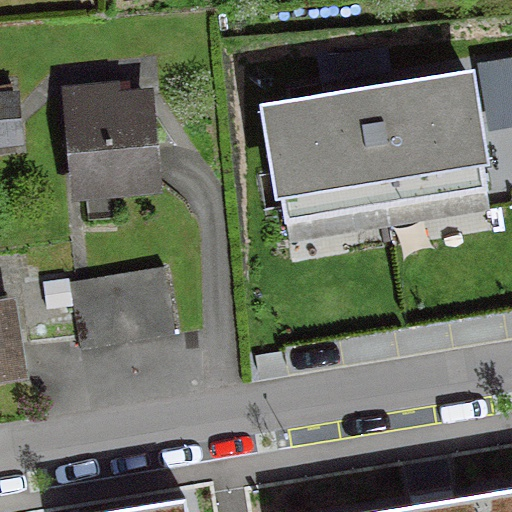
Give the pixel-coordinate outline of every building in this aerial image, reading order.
[(471,75),(267,109),(281,195),(485,161),(471,75)] [(75,193),(148,187),(140,98),(106,101),(105,89),(66,92),(75,193)] [(8,97),(0,98),(0,139),(11,139),(8,97)] [(159,267),(96,278),(108,345),(171,335),(159,267)] [(76,351),(108,345),(96,278),(64,283),(76,351)] [(0,374),(14,372),(8,333),(0,334),(0,374)] [(511,511),(511,496),(415,511),(511,511)]
